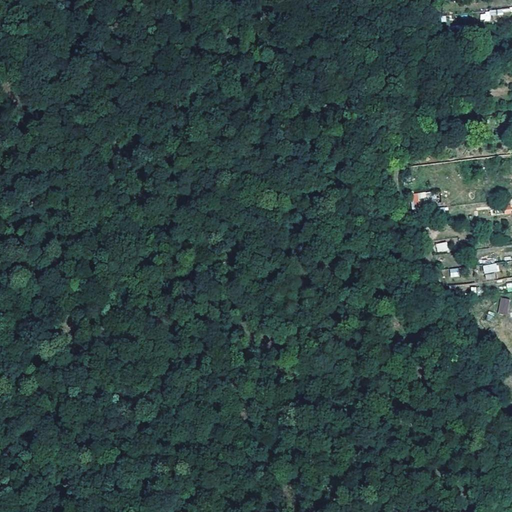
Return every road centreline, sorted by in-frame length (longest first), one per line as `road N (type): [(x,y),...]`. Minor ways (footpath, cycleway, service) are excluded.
road 1 (track): [(8,511),(454,321)]
road 2 (track): [(511,438),(401,208)]
road 3 (track): [(304,0),(401,208)]
road 4 (track): [(392,181),(410,62),(439,0)]
